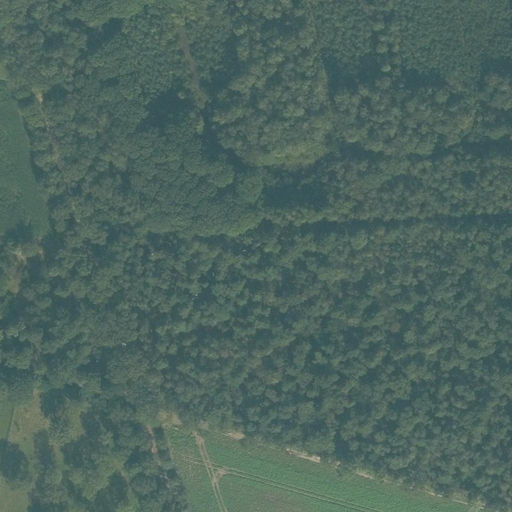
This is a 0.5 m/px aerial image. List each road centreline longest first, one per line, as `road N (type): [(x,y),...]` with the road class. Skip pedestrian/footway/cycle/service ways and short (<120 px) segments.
road 1 (track): [(138,400),(5,0)]
road 2 (track): [(0,360),(138,400)]
